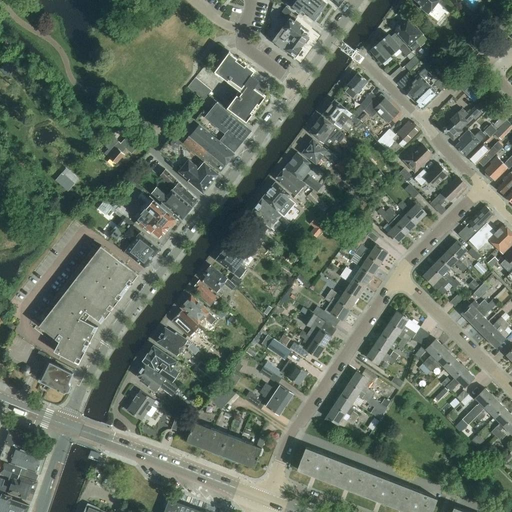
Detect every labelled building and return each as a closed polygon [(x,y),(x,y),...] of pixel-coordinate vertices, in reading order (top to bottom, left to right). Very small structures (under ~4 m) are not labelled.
[(289,0),(287,3),(291,6),(290,7),(294,9),(294,10),(296,11),(300,14),(302,11),(315,22),(322,13),(321,12),(327,3),(322,0),(289,0)] [(447,11),(451,7),(443,0),(415,0),(422,5),(420,7),(428,14),(438,2),(447,11)] [(280,15),(284,19),(286,17),(288,18),(293,11),(286,6),(280,15)] [(308,35),(309,34),(307,33),(309,31),(304,28),(303,30),(299,26),(301,24),(296,20),(294,22),(291,20),(290,20),(289,19),(283,28),(283,27),(273,41),(280,47),(280,48),(284,51),(285,49),(296,57),(302,48),(300,46),(308,36),(308,35)] [(413,51),(420,45),(415,40),(423,34),(418,29),(416,29),(409,21),(406,21),(401,25),(398,25),(396,27),(395,30),(413,51)] [(379,42),(390,55),(399,48),(406,56),(411,52),(394,33),(390,37),(388,34),(379,42)] [(120,61),(109,76),(157,110),(177,82),(182,85),(193,70),(146,37),(126,65),(120,61)] [(491,46),(500,55),(509,46),(500,37),(491,46)] [(390,55),(379,42),(370,50),(382,63),(390,55)] [(258,91),(262,87),(261,82),(252,75),(256,71),(230,51),(216,70),(237,86),(238,84),(243,88),(228,108),(247,122),(266,97),(258,91)] [(415,56),(405,66),(410,71),(420,61),(415,56)] [(399,63),(389,73),(393,77),(403,68),(399,63)] [(411,98),(414,101),(430,85),(426,81),(433,74),(432,72),(431,73),(427,68),(420,75),(412,82),(414,84),(405,92),(406,93),(406,95),(409,98),(411,98)] [(347,84),(349,86),(345,91),(353,98),(367,81),(357,73),(347,84)] [(204,100),(212,91),(196,77),(188,87),(204,100)] [(469,81),(461,89),(469,97),(477,89),(469,81)] [(430,85),(414,101),(416,103),(416,106),(419,109),(421,108),(422,109),(438,94),(430,85)] [(361,104),(365,108),(366,109),(374,98),(376,96),(371,93),(361,104)] [(379,104),(374,98),(366,109),(373,116),(378,111),(388,121),(398,112),(385,98),(379,104)] [(347,119),(350,121),(351,119),(360,130),(363,127),(354,116),(354,115),(334,100),(323,114),(340,127),(347,119)] [(252,130),(217,102),(211,109),(207,106),(196,119),(235,151),(252,130)] [(365,108),(361,104),(353,114),(357,117),(365,108)] [(472,117),(475,119),(480,114),(478,112),(480,110),(476,106),(467,114),(462,109),(458,113),(458,112),(450,119),(452,121),(446,128),(443,128),(443,132),(446,133),(453,140),(462,131),(460,129),(472,117)] [(362,123),(368,116),(365,113),(358,120),(362,123)] [(309,131),(323,143),(324,142),(330,146),(336,139),(339,142),(351,153),(358,145),(351,138),(348,136),(347,137),(345,135),(335,126),(322,115),(309,131)] [(507,120),(503,115),(493,125),(497,130),(507,120)] [(497,130),(495,132),(499,137),(511,124),(507,120),(497,130)] [(420,129),(414,122),(412,124),(409,121),(397,133),(404,139),(399,144),(403,147),(420,129)] [(493,125),(491,124),(484,131),(490,137),(495,132),(497,130),(493,125)] [(212,136),(210,135),(198,125),(189,136),(226,165),(229,161),(228,159),(229,158),(230,159),(234,154),(215,139),(214,140),(211,137),(212,136)] [(392,139),(396,135),(389,129),(378,141),(386,150),(395,141),(392,139)] [(466,155),(485,135),(480,130),(474,136),(468,130),(461,137),(463,138),(456,146),(466,155)] [(110,150),(120,141),(112,133),(102,142),(110,150)] [(141,144),(130,134),(121,144),(122,145),(119,148),(118,148),(110,158),(117,164),(125,154),(123,152),(126,148),(132,154),(141,144)] [(173,136),(169,141),(161,151),(174,162),(172,164),(179,170),(179,171),(187,178),(188,177),(190,179),(189,180),(190,181),(190,180),(196,185),(195,185),(196,186),(199,188),(204,192),(208,187),(211,183),(212,182),(211,182),(215,179),(215,178),(218,174),(219,175),(219,174),(218,173),(218,174),(173,136)] [(221,171),(225,166),(191,137),(186,143),(185,143),(185,144),(203,160),(205,159),(221,172),(221,171)] [(328,149),(327,150),(327,151),(312,139),(309,143),(310,145),(308,148),(305,148),(302,152),(316,164),(325,153),(326,154),(325,156),(332,162),(337,157),(328,149)] [(483,166),(503,147),(498,141),(490,150),(484,144),(470,157),(471,159),(471,161),(472,162),(474,162),(476,164),(478,161),(483,166)] [(414,172),(433,154),(422,143),(414,151),(413,150),(403,160),(414,172)] [(297,152),(285,167),(302,180),(314,165),(297,152)] [(509,169),(511,165),(511,155),(504,164),(496,156),(491,161),(491,164),(485,171),(484,171),(485,176),(486,176),(489,179),(489,180),(490,180),(494,181),(495,180),(507,167),(509,169)] [(424,169),(414,178),(422,186),(428,180),(435,187),(449,173),(439,163),(428,174),(424,169)] [(302,180),(285,167),(276,178),(296,195),(306,184),(302,180)] [(172,190),(192,207),(194,205),(193,203),(194,202),(196,203),(198,200),(188,191),(187,192),(185,190),(186,189),(165,170),(161,175),(172,186),(174,184),(176,185),(172,190)] [(503,194),(511,184),(511,171),(511,172),(505,178),(506,179),(497,188),(503,194)] [(317,192),(322,185),(310,175),(304,182),(317,192)] [(446,187),(441,192),(431,203),(433,205),(441,198),(442,199),(447,203),(450,200),(466,185),(458,177),(447,187),(446,187)] [(278,211),(292,196),(276,182),(262,197),(278,211)] [(405,189),(414,198),(419,193),(410,184),(405,189)] [(163,202),(161,205),(173,215),(176,212),(182,217),(182,218),(183,218),(184,216),(184,217),(192,207),(172,190),(167,196),(157,187),(152,192),(163,202)] [(321,200),(313,191),(307,197),(316,205),(321,200)] [(176,218),(173,215),(161,205),(150,196),(137,210),(142,214),(138,219),(148,227),(146,229),(149,232),(151,229),(160,237),(170,225),(173,225),(176,222),(175,219),(176,218)] [(287,227),(290,223),(262,198),(252,211),(270,227),(277,219),(287,227)] [(407,206),(402,201),(398,205),(403,210),(407,206)] [(416,203),(406,213),(416,223),(426,213),(416,203)] [(466,241),(493,214),(485,206),(468,222),(472,226),(469,229),(467,226),(459,234),(466,241)] [(397,223),(386,212),(381,208),(377,212),(389,223),(388,224),(392,228),(387,233),(398,243),(407,233),(397,223)] [(407,233),(416,223),(406,213),(402,218),(399,215),(398,216),(390,208),(386,212),(397,223),(407,233)] [(160,242),(126,216),(109,238),(143,264),(160,242)] [(366,216),(362,221),(370,227),(374,223),(366,216)] [(488,240),(496,248),(511,232),(503,224),(495,232),(486,223),(468,240),(478,250),(488,240)] [(367,236),(375,242),(379,238),(371,231),(367,236)] [(511,232),(496,248),(502,254),(511,244),(511,232)] [(449,249),(467,268),(471,263),(462,255),(467,249),(458,240),(449,249)] [(243,264),(249,256),(230,241),(216,260),(240,278),(246,270),(239,264),(241,262),(243,264)] [(361,245),(359,249),(381,264),(388,253),(376,245),(371,252),(361,245)] [(41,325),(61,341),(55,351),(75,361),(77,356),(81,358),(97,327),(84,321),(90,314),(101,322),(138,274),(101,246),(41,325)] [(480,256),(472,248),(468,252),(476,260),(480,256)] [(361,267),(373,276),(381,264),(359,249),(355,254),(361,258),(356,264),(361,267)] [(467,268),(449,249),(440,258),(450,267),(454,263),(463,272),(467,268)] [(500,264),(504,268),(508,271),(511,267),(511,250),(511,251),(510,250),(504,256),(506,258),(500,264)] [(494,253),(487,259),(492,265),(500,258),(494,253)] [(450,267),(440,258),(432,267),(441,276),(448,283),(454,289),(460,283),(455,279),(454,280),(446,272),(450,267)] [(478,262),(474,266),(482,275),(486,271),(478,262)] [(232,290),(235,286),(211,266),(204,274),(207,276),(203,281),(217,292),(224,283),(232,290)] [(350,276),(353,271),(347,267),(343,272),(350,276)] [(361,267),(353,278),(366,287),(373,276),(361,267)] [(444,287),(448,283),(441,276),(432,267),(423,276),(432,285),(431,286),(437,291),(438,290),(443,295),(447,291),(444,287)] [(343,272),(341,276),(347,280),(350,276),(343,272)] [(346,289),(359,297),(366,287),(353,278),(346,289)] [(211,305),(218,298),(200,280),(195,286),(197,288),(195,290),(211,305)] [(474,293),(479,298),(490,287),(485,282),(474,293)] [(350,309),(359,297),(346,289),(342,296),(331,289),(328,294),(350,309)] [(343,320),(350,309),(328,294),(325,298),(330,302),(324,311),(330,315),(331,312),(343,320)] [(462,299),(458,295),(450,302),(455,307),(462,299)] [(211,324),(216,319),(191,296),(181,307),(198,323),(204,317),(211,324)] [(488,304),(484,300),(479,304),(475,300),(471,304),(461,313),(470,322),(488,304)] [(488,304),(470,322),(478,331),(488,321),(484,317),(496,305),(492,301),(488,304)] [(278,305),(273,312),(278,315),(282,309),(278,305)] [(226,307),(218,314),(222,318),(230,311),(226,307)] [(189,336),(199,326),(182,310),(173,320),(189,336)] [(303,330),(302,331),(324,347),(332,336),(321,329),(322,327),(323,327),(326,322),(310,311),(303,322),(312,328),(310,330),(308,328),(305,332),(303,330)] [(389,322),(412,337),(413,338),(416,333),(404,326),(408,319),(397,311),(389,322)] [(478,331),(487,339),(505,321),(501,317),(492,325),(488,321),(478,331)] [(505,321),(487,339),(496,348),(509,335),(504,330),(509,325),(505,321)] [(412,337),(389,322),(382,334),(393,342),(397,336),(402,339),(398,344),(403,348),(408,342),(412,337)] [(189,345),(191,342),(188,340),(176,332),(175,334),(165,327),(156,341),(178,355),(186,343),(189,345)] [(430,334),(420,328),(413,338),(422,345),(430,334)] [(324,347),(302,331),(299,335),(305,339),(303,342),(309,345),(307,349),(300,344),(299,346),(294,342),(290,348),(305,358),(309,352),(317,358),(324,347)] [(374,345),(386,353),(393,342),(382,334),(374,345)] [(284,335),(280,341),(286,345),(290,339),(284,335)] [(268,348),(285,360),(291,351),(274,339),(268,348)] [(423,364),(427,368),(445,349),(436,339),(426,349),(432,355),(423,364)] [(396,360),(390,356),(386,353),(374,345),(366,357),(378,364),(382,359),(386,362),(387,360),(393,364),(396,360)] [(172,369),(174,365),(177,361),(156,347),(152,348),(143,361),(155,369),(157,365),(162,369),(159,373),(166,378),(173,382),(179,374),(172,369)] [(415,355),(419,358),(426,350),(421,347),(415,355)] [(455,359),(445,349),(427,368),(430,371),(436,366),(437,368),(441,364),(445,369),(455,359)] [(39,351),(37,357),(43,360),(45,354),(39,351)] [(399,355),(393,351),(390,356),(396,360),(399,355)] [(237,364),(228,357),(223,364),(231,371),(237,364)] [(465,368),(455,359),(445,369),(455,378),(465,368)] [(289,360),(285,367),(282,372),(300,384),(308,373),(289,360)] [(69,392),(72,386),(71,385),(70,383),(73,374),(63,369),(63,370),(60,368),(50,363),(42,381),(59,390),(60,391),(61,391),(64,392),(65,393),(65,392),(68,391),(69,392)] [(238,363),(235,368),(239,371),(243,366),(238,363)] [(159,373),(146,364),(137,375),(150,385),(149,387),(156,392),(160,386),(172,395),(178,388),(166,379),(166,378),(159,373)] [(23,367),(22,370),(23,373),(26,374),(29,373),(31,370),(30,367),(27,366),(23,367)] [(282,378),(264,367),(260,372),(278,384),(282,378)] [(349,383),(371,398),(374,393),(369,389),(369,388),(365,385),(369,379),(374,382),(378,376),(366,368),(362,374),(357,371),(349,383)] [(474,378),(465,368),(455,378),(452,381),(447,387),(451,391),(460,383),(465,388),(474,378)] [(396,377),(395,376),(392,382),(400,388),(404,382),(399,379),(401,378),(397,375),(396,377)] [(452,381),(448,377),(443,382),(447,387),(452,381)] [(349,383),(342,394),(354,402),(358,396),(362,399),(363,398),(368,402),(371,398),(349,383)] [(225,384),(221,389),(231,399),(236,393),(225,384)] [(266,384),(263,388),(287,405),(289,400),(287,399),(291,393),(293,394),(280,385),(277,391),(266,384)] [(206,386),(202,390),(211,399),(215,394),(212,392),(206,386)] [(263,388),(261,391),(264,393),(263,394),(271,400),(266,406),(280,415),(277,413),(281,407),(284,409),(287,405),(263,388)] [(485,408),(495,398),(485,388),(475,398),(480,403),(477,406),(477,405),(463,419),(469,425),(478,416),(485,408)] [(221,389),(216,395),(226,404),(231,399),(221,389)] [(142,420),(156,400),(141,390),(127,410),(142,420)] [(469,394),(464,390),(457,398),(461,402),(469,394)] [(245,399),(261,410),(265,405),(256,398),(257,397),(250,392),(245,399)] [(342,394),(334,405),(346,413),(350,415),(357,419),(357,420),(359,415),(353,411),(354,410),(350,407),(354,402),(342,394)] [(465,406),(473,399),(469,394),(461,402),(465,406)] [(216,395),(211,400),(221,409),(226,404),(216,395)] [(495,418),(505,408),(495,398),(485,408),(478,416),(481,419),(489,412),(495,418)] [(338,425),(346,413),(334,405),(327,417),(338,425)] [(496,436),(501,430),(504,427),(511,419),(511,415),(505,408),(495,418),(500,423),(492,432),(496,436)] [(177,414),(172,430),(179,432),(184,418),(177,414)] [(350,415),(347,420),(353,424),(357,419),(350,415)] [(203,425),(195,422),(192,428),(187,441),(188,441),(196,444),(195,444),(196,445),(197,443),(202,445),(201,448),(202,448),(202,446),(206,448),(206,449),(206,450),(207,447),(212,449),(212,450),(212,451),(213,450),(220,453),(220,454),(228,436),(203,426),(203,425)] [(0,458),(37,472),(37,471),(39,470),(40,466),(39,464),(42,458),(40,455),(26,450),(31,438),(7,430),(0,449),(0,458)] [(499,439),(505,434),(501,430),(496,436),(499,439)] [(479,443),(485,438),(481,432),(475,437),(479,443)] [(241,441),(228,436),(220,454),(221,454),(230,457),(229,457),(230,458),(231,456),(236,458),(235,460),(236,461),(236,460),(240,461),(239,462),(240,463),(241,460),(246,462),(246,464),(255,467),(254,467),(255,467),(262,449),(254,445),(241,441)] [(316,475),(316,476),(330,481),(339,460),(307,448),(298,469),(312,474),(316,475)] [(98,459),(99,454),(91,451),(89,456),(98,459)] [(349,489),(363,494),(372,473),(339,460),(330,481),(344,487),(345,486),(349,488),(349,489)] [(0,473),(10,477),(9,480),(0,477),(0,489),(32,501),(38,482),(25,478),(28,471),(0,461),(0,473)] [(382,501),(396,507),(404,486),(372,473),(363,494),(377,500),(378,499),(382,500),(382,501)] [(432,511),(438,498),(404,486),(396,507),(409,511),(410,511),(412,511),(432,511)] [(0,511),(27,511),(29,506),(11,499),(12,497),(2,493),(0,492),(0,496),(1,497),(0,499),(0,511)] [(203,511),(170,499),(166,509),(164,511),(203,511)] [(108,511),(100,508),(88,503),(83,511),(108,511)]
